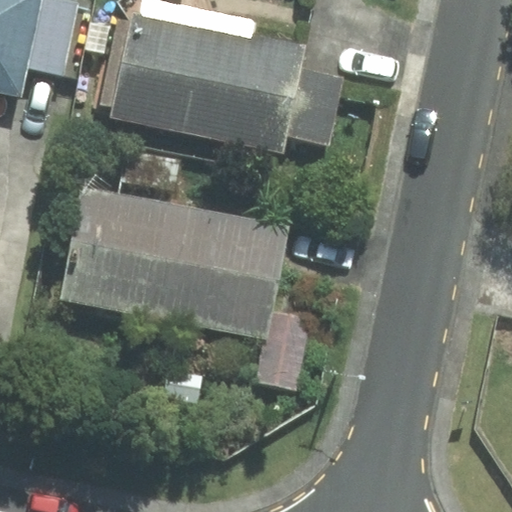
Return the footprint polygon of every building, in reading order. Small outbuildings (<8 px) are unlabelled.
[(36,0),(0,0),(0,86),(18,90),(23,66),(36,0)] [(63,74),(78,1),(71,0),(36,0),(23,66),(63,74)] [(119,20),(101,103),(117,107),(115,114),(279,148),(282,135),(296,68),(300,49),(253,39),(257,21),(157,0),(136,0),(131,23),(119,20)] [(328,145),(342,77),(296,68),(282,135),(328,145)] [(264,333),(284,226),(84,189),(64,296),(264,333)] [(312,320),(272,311),(257,380),(296,389),(312,320)]
